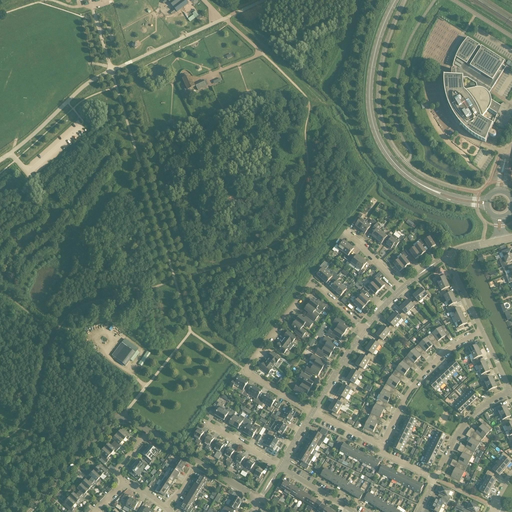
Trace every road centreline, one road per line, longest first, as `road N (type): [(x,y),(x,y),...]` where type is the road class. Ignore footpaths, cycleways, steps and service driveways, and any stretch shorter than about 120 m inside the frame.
road 1 (residential): [(27,511),(123,416),(258,499)]
road 2 (tertiary): [(485,203),(417,183),(378,140),(369,82),(395,0)]
road 3 (residential): [(313,410),(248,374),(246,364),(313,283),(364,328)]
road 4 (residential): [(378,446),(421,373),(479,330)]
